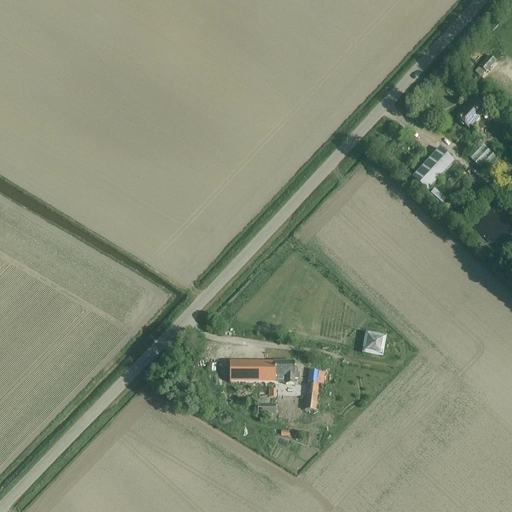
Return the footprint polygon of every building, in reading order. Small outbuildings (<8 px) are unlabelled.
[(489,56),(479,67),(485,73),(495,62),(489,56)] [(456,118),(468,130),(485,112),(472,99),(465,106),(466,107),(456,118)] [(467,157),(481,171),(494,157),(480,143),(467,157)] [(412,179),(426,193),(454,163),(439,150),(412,179)] [(360,355),(381,359),(385,337),(364,333),(360,355)] [(229,384),(293,385),(294,363),(230,362),(229,384)] [(318,384),(323,385),(324,374),(309,372),(304,411),(315,412),(318,384)] [(268,398),(275,398),(275,390),(269,390),(269,387),(250,387),(250,405),(268,405),(268,398)] [(256,410),(256,422),(274,421),(274,409),(256,410)]
